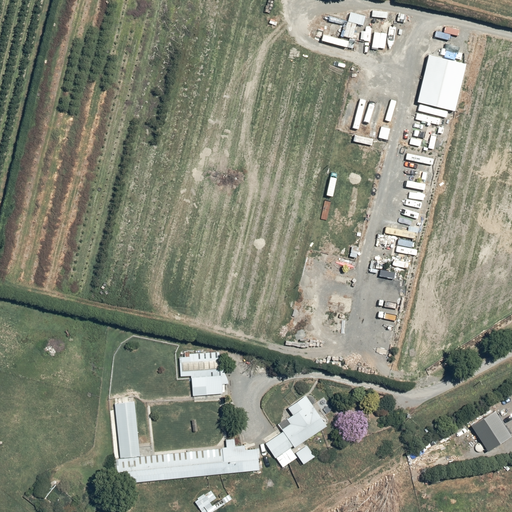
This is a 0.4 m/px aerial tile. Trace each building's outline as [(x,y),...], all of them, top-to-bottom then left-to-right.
[(347,19),(358,22),(364,23),(366,14),(349,10),(347,19)] [(358,22),(343,19),(339,34),(354,38),(358,22)] [(465,63),(427,54),(415,101),(453,110),(465,63)] [(191,375),(193,395),(221,392),(218,351),(188,353),(188,356),(178,357),(180,376),(191,375)] [(283,431),(265,443),(275,457),(292,446),(293,448),(326,425),(305,395),(288,407),(293,414),(286,418),(289,423),(281,429),(283,431)] [(134,401),(114,402),(120,457),(139,455),(134,401)] [(494,410),(470,425),(487,451),(511,435),(494,410)] [(226,448),(115,459),(117,484),(259,470),(256,448),(244,449),(244,445),(234,446),(233,439),(225,439),(226,448)] [(195,500),(200,508),(202,511),(212,511),(232,499),(228,492),(217,499),(211,489),(195,500)]
